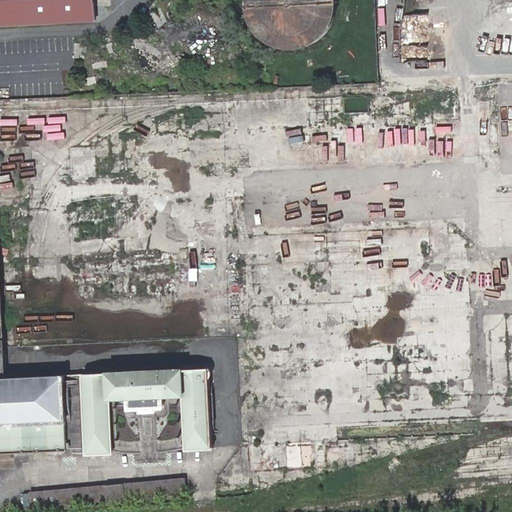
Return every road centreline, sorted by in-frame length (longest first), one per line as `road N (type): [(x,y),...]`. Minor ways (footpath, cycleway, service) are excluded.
road 1 (unknown): [(0,506),(30,484),(136,480),(202,460),(227,437),(225,377)]
road 2 (unknown): [(0,142),(142,102)]
